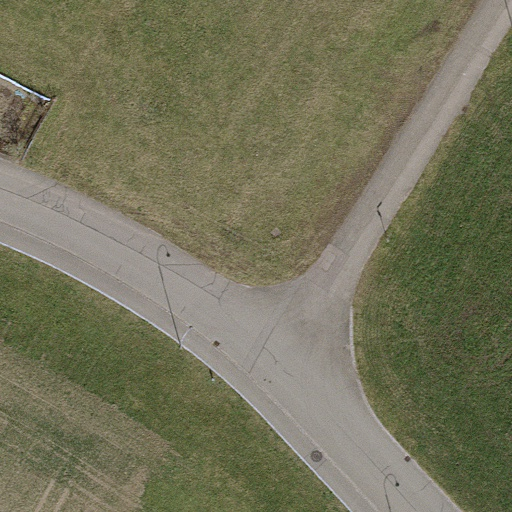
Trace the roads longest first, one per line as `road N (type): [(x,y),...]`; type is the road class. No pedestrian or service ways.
road 1 (residential): [(284,355),(511,0)]
road 2 (residential): [(284,355),(0,189)]
road 3 (residential): [(420,511),(284,355)]
